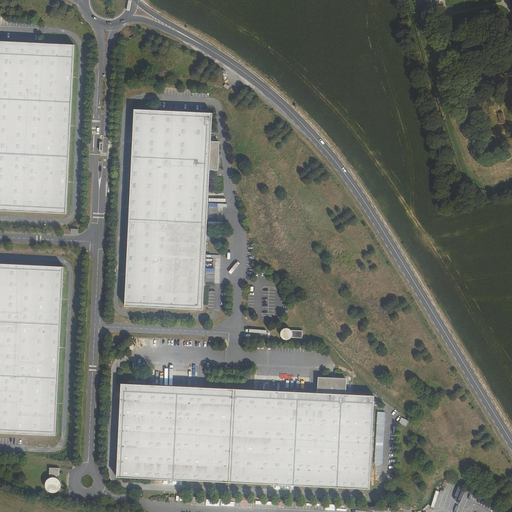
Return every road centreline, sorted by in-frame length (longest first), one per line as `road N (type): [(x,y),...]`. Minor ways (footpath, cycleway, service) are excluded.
road 1 (unknown): [(231,355),(121,361),(114,468),(127,486),(379,497),(390,412)]
road 2 (secondary): [(511,442),(335,161),(271,94),(183,35)]
road 3 (track): [(406,0),(457,174),(473,191),(511,193)]
road 4 (unclassified): [(96,241),(88,468)]
road 5 (unclassified): [(96,22),(99,195)]
road 6 (unclassified): [(99,195),(117,23)]
